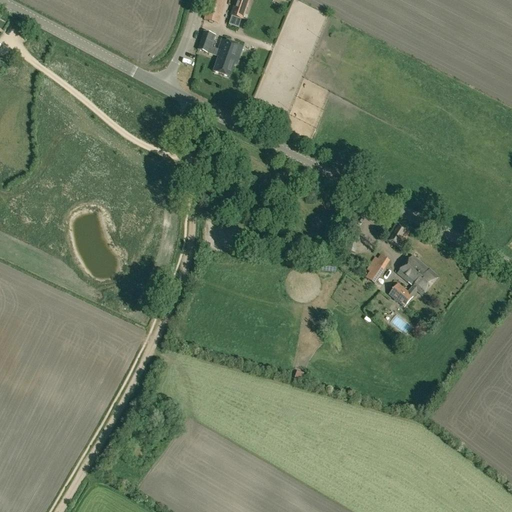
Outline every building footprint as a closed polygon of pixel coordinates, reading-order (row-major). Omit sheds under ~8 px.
[(208,0),(204,21),(218,24),(222,0),(208,0)] [(244,15),(245,15),(240,13),(244,0),(235,0),(230,16),(232,16),(242,20),(246,21),(248,17),(244,15)] [(211,50),(215,37),(203,33),(197,50),(219,57),(214,72),(230,78),(234,64),(237,65),(242,49),(221,42),(218,52),(211,50)] [(395,224),(385,240),(400,249),(410,233),(395,224)] [(350,240),(358,242),(361,229),(354,227),(350,240)] [(365,278),(375,284),(390,261),(380,255),(378,259),(375,257),(366,270),(369,272),(365,278)] [(429,271),(412,257),(397,274),(412,288),(408,293),(397,284),(388,294),(403,307),(417,292),(422,296),(438,278),(429,271)]
